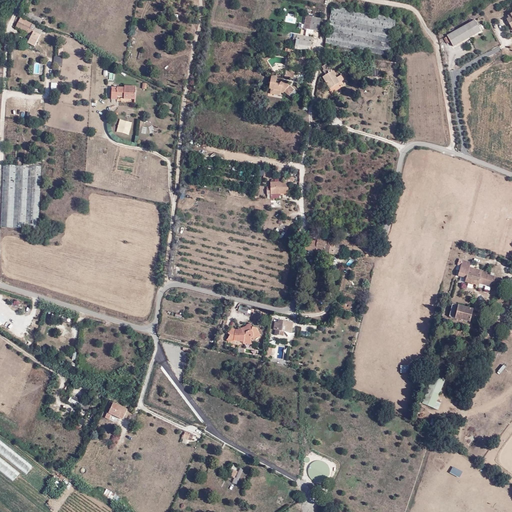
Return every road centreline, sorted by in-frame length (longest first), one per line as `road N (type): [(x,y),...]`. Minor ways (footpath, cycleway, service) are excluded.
road 1 (unclassified): [(511,174),(410,145),(385,235),(377,241),(311,227),(297,236),(302,287),(282,309),(177,283),(162,291),(155,319),(141,328),(0,284)]
road 2 (track): [(447,151),(434,36),(417,11),(374,0)]
road 3 (track): [(297,480),(201,426),(180,426),(139,406)]
road 4 (track): [(177,172),(201,0)]
